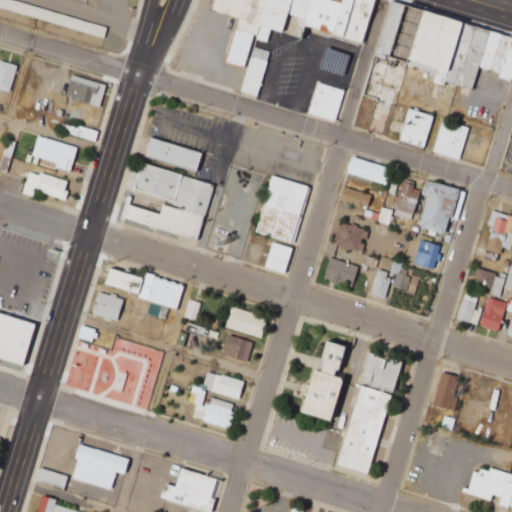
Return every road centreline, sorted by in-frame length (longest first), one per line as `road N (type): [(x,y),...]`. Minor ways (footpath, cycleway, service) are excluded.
road 1 (secondary): [(150,33),(1,511)]
road 2 (residential): [(86,235),(511,365)]
road 3 (residential): [(511,97),(379,511)]
road 4 (residential): [(136,75),(511,191)]
road 5 (residential): [(340,137),(226,511)]
road 6 (residential): [(406,511),(37,398)]
road 7 (residential): [(383,0),(340,137)]
road 8 (residential): [(0,32),(136,75)]
